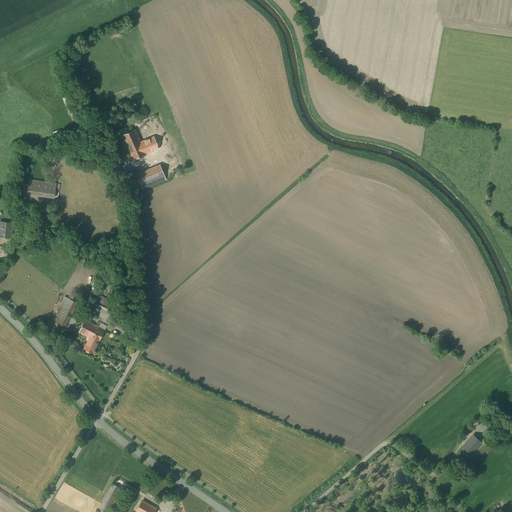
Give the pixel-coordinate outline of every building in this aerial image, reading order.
[(134,131),(121,136),(131,160),(159,149),(154,136),(139,142),(134,131)] [(162,133),(156,135),(161,147),(166,144),(162,133)] [(125,177),(117,161),(111,164),(119,180),(125,177)] [(160,165),(136,175),(138,180),(142,190),(166,180),(160,165)] [(56,184),(29,180),(27,194),(54,198),(56,184)] [(50,218),(36,216),(34,232),(48,234),(50,218)] [(11,224),(0,222),(0,237),(9,239),(11,224)] [(112,302),(97,295),(92,305),(107,312),(112,302)] [(76,303),(64,297),(49,326),(62,332),(76,303)] [(79,332),(90,338),(96,325),(99,327),(103,319),(89,312),(79,332)] [(105,330),(99,327),(96,325),(90,338),(84,348),(93,353),(105,330)] [(494,429),(489,425),(481,434),(486,438),(494,429)] [(481,442),(474,435),(464,447),(472,454),(481,442)] [(119,489),(113,485),(99,511),(101,511),(106,511),(109,508),(115,511),(119,505),(112,501),(119,489)] [(152,511),(154,508),(141,501),(135,511),(152,511)]
